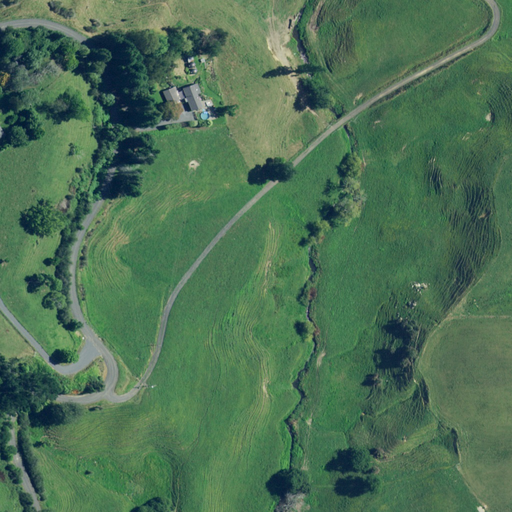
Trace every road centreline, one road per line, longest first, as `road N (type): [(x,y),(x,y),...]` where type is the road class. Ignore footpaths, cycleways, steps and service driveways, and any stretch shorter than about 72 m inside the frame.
road 1 (unclassified): [(0,35),(25,30),(60,41),(97,64),(108,97),(97,175),(58,259),(63,311),(76,342),(96,357),(97,379),(81,397),(6,416),(8,472),(27,511)]
road 2 (track): [(81,397),(124,399),(160,356),(168,289),(324,131),(482,42),(494,9),(482,0)]
